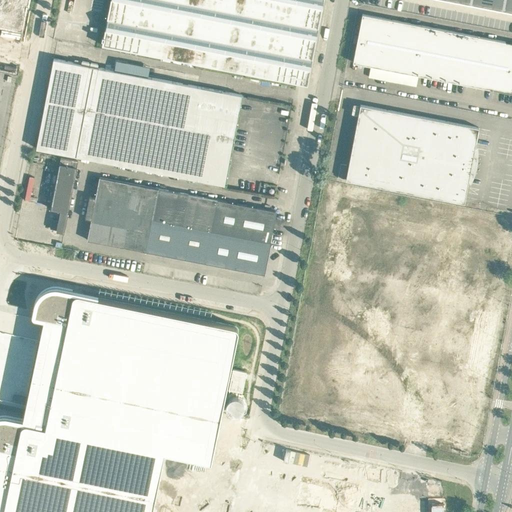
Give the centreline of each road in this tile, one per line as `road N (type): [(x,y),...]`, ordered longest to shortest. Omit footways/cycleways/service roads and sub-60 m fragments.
road 1 (unclassified): [(281,309),(18,258),(4,245),(43,0)]
road 2 (unclassified): [(484,477),(270,429),(262,414),(281,309)]
road 3 (unclassified): [(281,309),(341,0)]
road 4 (unknown): [(36,37),(322,96)]
